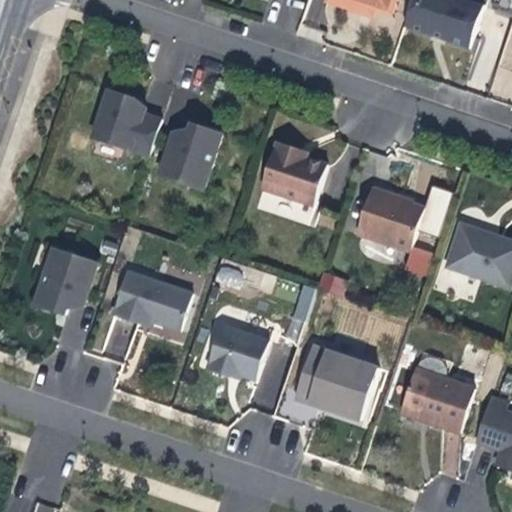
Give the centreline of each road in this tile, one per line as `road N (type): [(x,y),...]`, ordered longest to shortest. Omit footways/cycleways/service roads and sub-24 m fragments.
road 1 (residential): [(88,0),(511,138)]
road 2 (residential): [(0,403),(347,511)]
